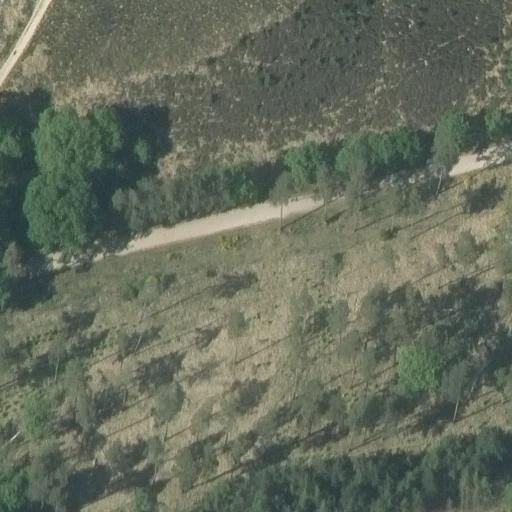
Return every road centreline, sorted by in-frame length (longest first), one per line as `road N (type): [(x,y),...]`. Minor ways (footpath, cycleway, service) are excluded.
road 1 (unknown): [(511,145),(0,267)]
road 2 (track): [(511,160),(0,281)]
